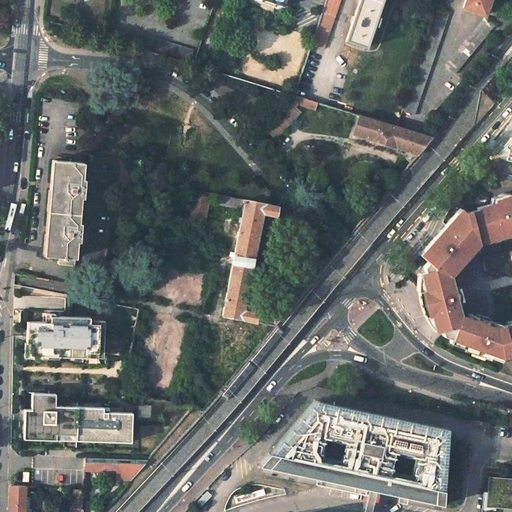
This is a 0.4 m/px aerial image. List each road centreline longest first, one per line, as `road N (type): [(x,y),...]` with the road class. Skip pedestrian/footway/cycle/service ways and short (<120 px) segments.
road 1 (unclassified): [(362,275),(212,107),(181,84),(129,66),(23,58)]
road 2 (secondary): [(327,314),(150,511)]
road 3 (secondary): [(511,100),(362,275)]
road 4 (secondary): [(327,314),(397,370),(502,396)]
road 5 (unclassified): [(0,234),(23,58)]
